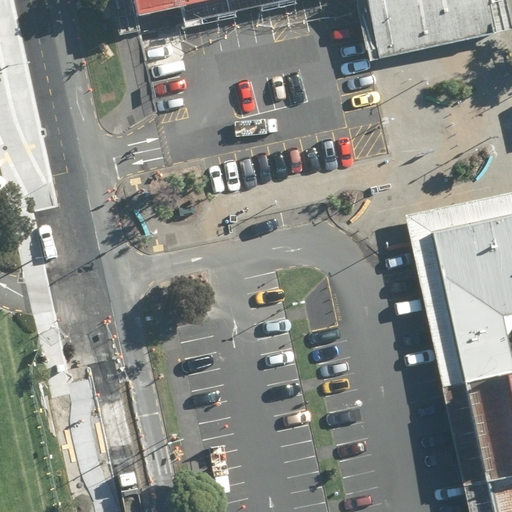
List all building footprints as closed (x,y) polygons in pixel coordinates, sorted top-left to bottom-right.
[(197,0),(138,0),(141,12),(197,0)] [(494,0),(371,0),(383,55),(501,31),(494,0)] [(511,213),(436,229),(470,380),(511,369),(511,336),(507,316),(511,314),(511,213)] [(511,369),(470,380),(482,482),(511,475),(511,369)] [(0,494),(15,492),(24,490),(11,431),(0,433),(0,420),(3,420),(0,408),(0,494)] [(511,511),(511,475),(482,482),(488,511),(511,511)]
